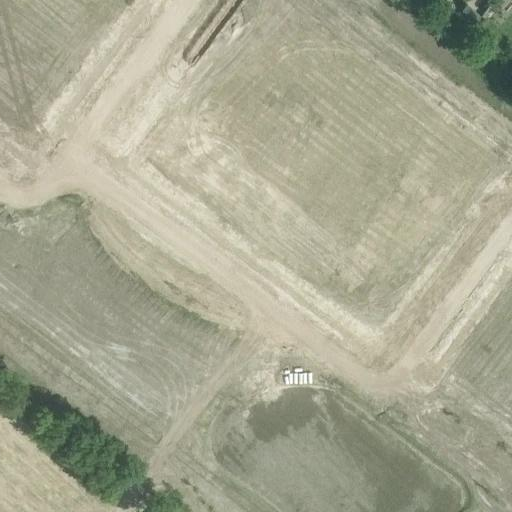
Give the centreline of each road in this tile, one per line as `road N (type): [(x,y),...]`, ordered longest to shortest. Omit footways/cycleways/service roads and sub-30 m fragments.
road 1 (residential): [(511,220),(401,371),(381,377),(67,160)]
road 2 (residential): [(179,0),(67,160)]
